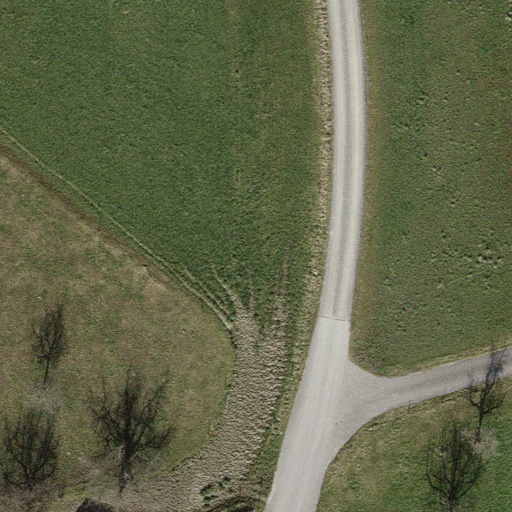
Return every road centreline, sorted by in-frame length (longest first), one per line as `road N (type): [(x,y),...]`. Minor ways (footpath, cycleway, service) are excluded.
road 1 (track): [(347,0),(352,171),(322,413),(304,490)]
road 2 (track): [(511,367),(322,413)]
